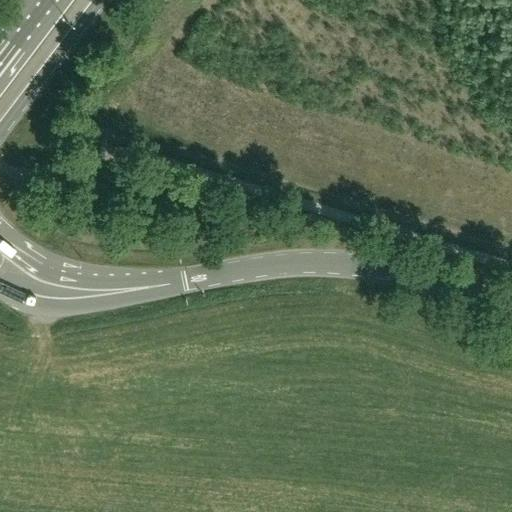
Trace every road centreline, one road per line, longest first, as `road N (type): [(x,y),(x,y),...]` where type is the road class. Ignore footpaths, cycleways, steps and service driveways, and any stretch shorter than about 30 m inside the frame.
road 1 (tertiary): [(511,309),(354,266),(185,283)]
road 2 (tertiary): [(185,283),(65,269),(0,234)]
road 3 (tertiary): [(0,289),(55,307),(185,283)]
road 4 (primary): [(0,139),(104,0)]
